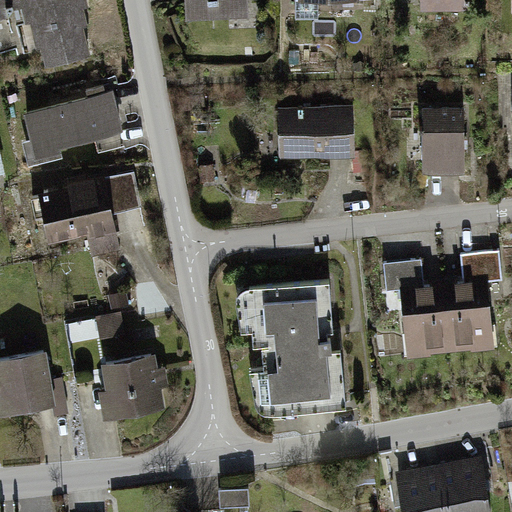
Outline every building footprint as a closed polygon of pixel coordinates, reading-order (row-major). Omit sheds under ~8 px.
[(0,0),(0,18),(39,9),(52,65),(100,53),(86,0),(0,0)] [(254,0),(185,0),(186,18),(255,14),(254,0)] [(425,0),(426,13),(479,12),(476,0),(425,0)] [(120,87),(35,109),(47,153),(132,131),(120,87)] [(361,104),(287,106),(288,156),(362,154),(361,104)] [(474,107),(430,108),(430,175),(474,175),(474,107)] [(114,167),(44,182),(57,243),(95,235),(99,255),(131,248),(114,167)] [(469,252),(472,274),(498,270),(499,278),(511,276),(507,246),(469,252)] [(397,291),(412,289),(412,284),(431,281),(428,257),(393,262),(397,291)] [(431,281),(412,284),(412,289),(423,354),(509,341),(499,278),(498,270),(472,274),(431,281)] [(349,271),(262,284),(254,292),(250,302),(258,329),(271,328),(278,363),(266,364),(274,392),(282,403),(297,404),(367,394),(349,271)] [(59,348),(0,357),(0,412),(68,401),(59,348)] [(169,353),(108,365),(118,418),(179,407),(169,353)] [(511,511),(500,452),(410,469),(418,511),(511,511)] [(261,487),(228,489),(229,506),(262,503),(261,487)]
